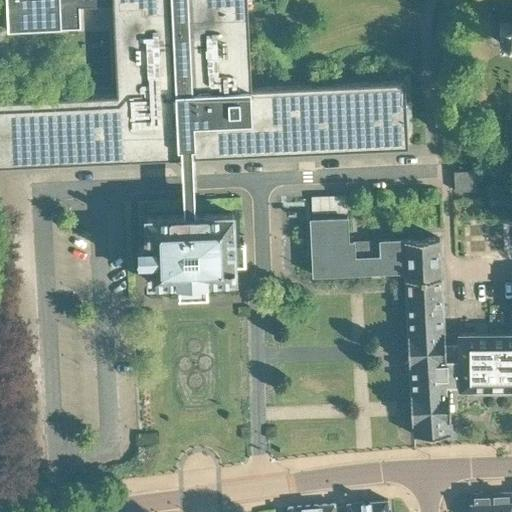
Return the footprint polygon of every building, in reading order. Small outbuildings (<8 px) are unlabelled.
[(207,213),(198,213),(197,181),(196,155),(408,145),(405,80),(251,87),(246,0),(6,0),(8,31),(80,28),(79,7),(112,6),(116,93),(0,98),(0,164),(183,156),(184,182),(186,214),(170,214),(170,215),(147,216),(148,229),(144,229),(144,233),(148,233),(148,244),(139,244),(139,259),(148,259),(149,281),(177,279),(178,297),(206,296),(205,278),(234,277),(234,263),(243,262),(243,241),(233,242),(231,212),(207,213)] [(511,21),(499,22),(500,41),(511,40),(511,21)] [(453,190),(474,189),(473,169),(452,170),(453,190)] [(347,216),(311,218),(312,248),(313,259),(313,274),(349,272),(406,269),(404,239),(349,241),(347,216)] [(440,237),(404,239),(406,269),(409,333),(408,333),(409,364),(410,364),(412,392),(411,392),(412,423),(414,422),(415,434),(451,432),(450,390),(447,390),(447,385),(458,385),(458,343),(445,343),(445,331),(444,331),(440,237)] [(511,332),(458,333),(458,343),(458,385),(459,390),(474,389),(474,390),(511,389),(511,332)] [(491,492),(491,511),(511,511),(511,491),(491,492)] [(491,511),(491,492),(471,493),(471,511),(491,511)] [(387,511),(387,498),(346,501),(346,511),(387,511)] [(334,511),(334,502),(288,505),(288,511),(334,511)]
